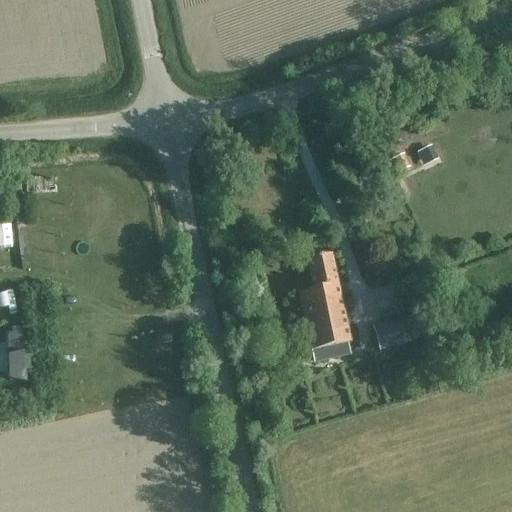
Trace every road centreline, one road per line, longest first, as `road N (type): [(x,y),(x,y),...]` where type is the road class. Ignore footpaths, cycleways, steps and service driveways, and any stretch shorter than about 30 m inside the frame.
road 1 (unclassified): [(250,511),(163,119)]
road 2 (unclassified): [(163,119),(247,104),(511,10)]
road 3 (unclassified): [(0,132),(163,119)]
road 4 (unclassified): [(163,119),(137,0)]
